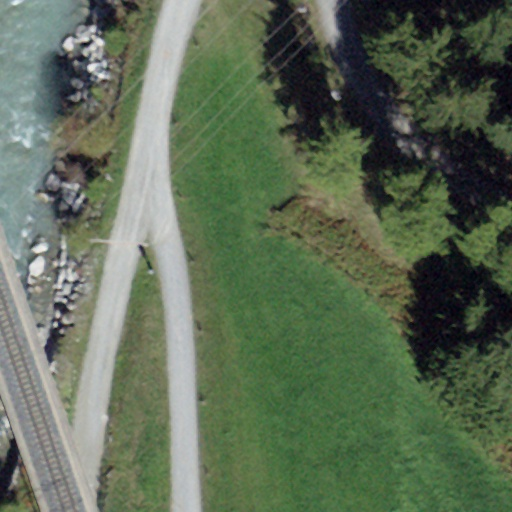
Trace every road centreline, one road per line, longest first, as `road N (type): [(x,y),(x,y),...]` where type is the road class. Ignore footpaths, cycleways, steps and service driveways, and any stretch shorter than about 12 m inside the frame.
road 1 (track): [(138,202),(160,226),(174,280),(188,511)]
road 2 (track): [(138,202),(65,511)]
road 3 (track): [(511,216),(469,192),(388,123),(369,97),(332,0)]
road 4 (track): [(183,0),(138,202)]
